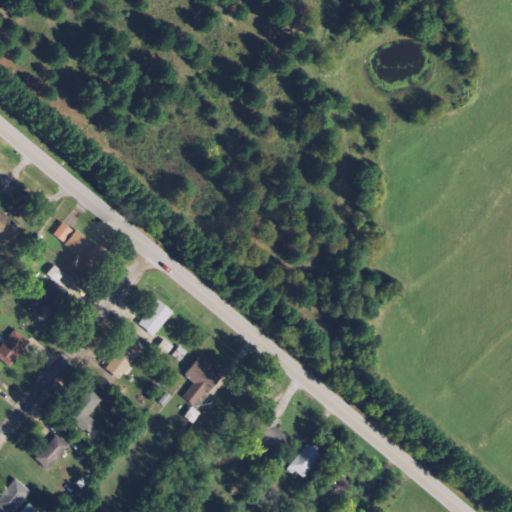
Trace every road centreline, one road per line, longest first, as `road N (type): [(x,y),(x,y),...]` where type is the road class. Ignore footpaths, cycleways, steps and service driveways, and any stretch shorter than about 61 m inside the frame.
road 1 (residential): [(471,511),(0,118)]
road 2 (residential): [(0,449),(159,251)]
